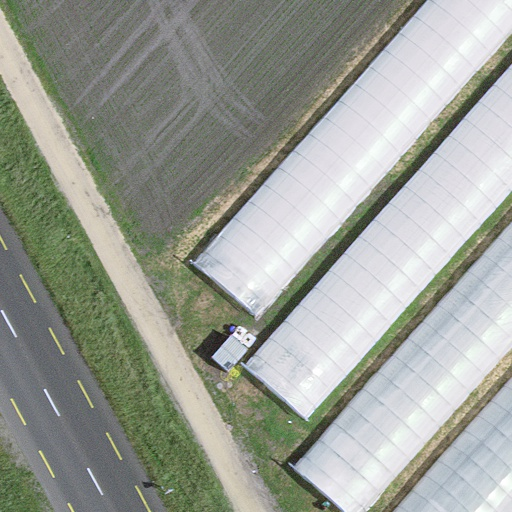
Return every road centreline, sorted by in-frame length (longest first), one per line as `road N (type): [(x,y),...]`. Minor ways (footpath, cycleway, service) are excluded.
road 1 (track): [(256,511),(0,40)]
road 2 (primary): [(111,511),(0,307)]
